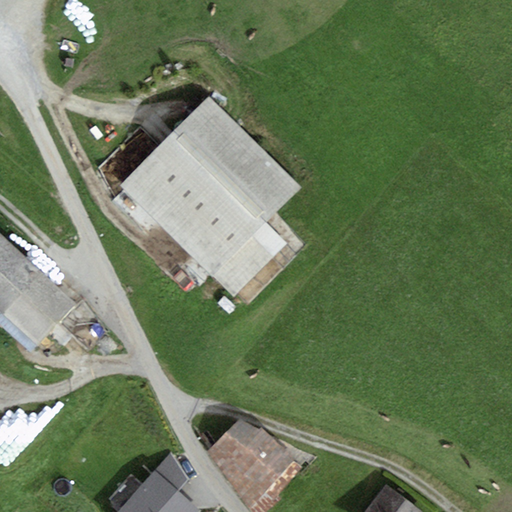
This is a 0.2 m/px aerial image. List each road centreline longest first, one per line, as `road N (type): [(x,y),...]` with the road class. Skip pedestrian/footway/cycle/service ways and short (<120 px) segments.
road 1 (unclassified): [(239,511),(189,440),(36,120),(0,72)]
road 2 (track): [(168,396),(389,465),(455,511)]
road 3 (track): [(48,95),(108,209),(187,285)]
road 4 (track): [(20,94),(30,89),(95,110),(155,114)]
